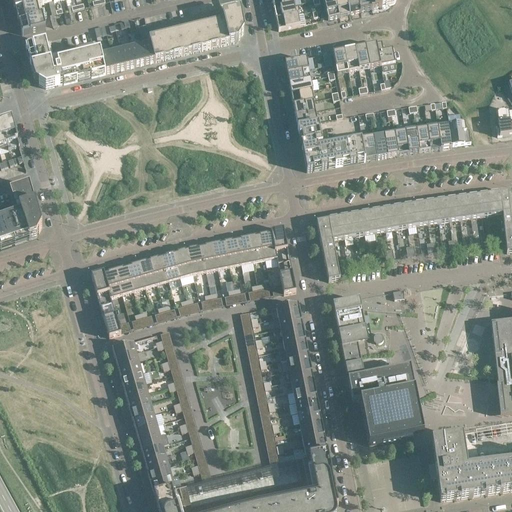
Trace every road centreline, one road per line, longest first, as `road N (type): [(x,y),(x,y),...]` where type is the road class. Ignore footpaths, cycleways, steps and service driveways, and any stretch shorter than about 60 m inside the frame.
road 1 (residential): [(21,106),(261,49)]
road 2 (residential): [(71,271),(296,216)]
road 3 (residential): [(287,186),(62,240)]
road 4 (residential): [(511,150),(287,186)]
road 5 (residential): [(311,295),(355,511)]
road 6 (residential): [(296,216),(511,183)]
road 7 (residential): [(140,511),(93,348)]
road 8 (residential): [(230,311),(261,462)]
road 9 (residential): [(172,326),(213,473)]
road 10 (residential): [(62,240),(21,106)]
road 11 (residential): [(261,49),(287,186)]
road 12 (residential): [(261,49),(396,21)]
road 13 (unknown): [(170,511),(301,480)]
